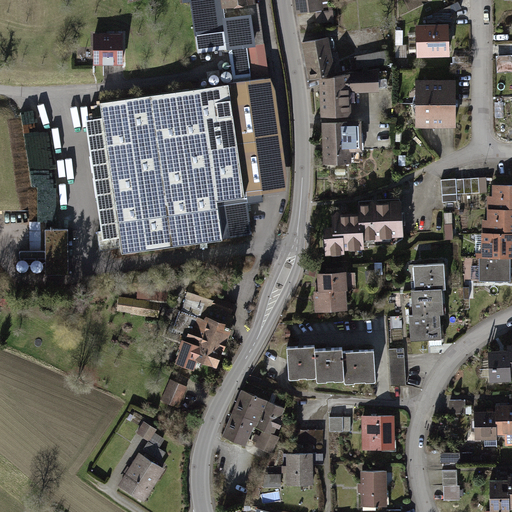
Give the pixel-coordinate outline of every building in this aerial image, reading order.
[(245,195),(262,193),(282,190),(266,78),(252,80),(247,46),(255,45),(251,16),(243,17),(241,5),(225,7),(223,0),(191,0),(199,53),(230,48),(234,82),(228,83),(245,195)] [(295,0),(297,14),(315,12),(317,25),(335,23),(333,10),(323,12),(321,0),(295,0)] [(447,25),(415,25),(416,58),(448,58),(447,25)] [(397,31),(398,58),(407,57),(406,31),(397,31)] [(123,35),(95,34),(95,63),(123,64),(123,35)] [(326,37),(300,43),(308,80),(334,75),(326,37)] [(92,62),(92,51),(80,51),(80,62),(92,62)] [(385,51),(351,58),(354,72),(387,65),(385,51)] [(511,56),(498,57),(498,74),(511,73),(511,56)] [(375,70),(318,80),(320,123),(349,122),(348,94),(376,92),(375,70)] [(453,80),(414,81),(414,128),(453,128),(453,80)] [(217,199),(245,195),(228,83),(100,102),(102,117),(86,120),(103,240),(120,237),(122,253),(223,239),(217,199)] [(349,122),(320,123),(322,165),(349,164),(348,152),(359,152),(358,121),(349,122)] [(487,179),(441,182),(443,203),(458,203),(457,195),(488,194),(487,179)] [(488,198),(488,210),(511,209),(511,185),(492,186),(492,198),(488,198)] [(39,202),(54,203),(54,190),(40,190),(39,202)] [(263,201),(262,193),(245,195),(217,199),(223,239),(252,234),(247,203),(263,201)] [(331,227),(321,228),(324,258),(343,256),(343,251),(362,249),(361,241),(401,237),(398,200),(354,204),(355,217),(330,219),(331,227)] [(511,209),(488,210),(486,210),(486,221),(482,221),(482,233),(511,233),(511,209)] [(46,276),(70,275),(68,228),(47,228),(47,221),(29,222),(30,257),(46,257),(46,276)] [(476,255),(476,260),(511,259),(511,233),(482,233),(481,233),(481,255),(476,255)] [(510,261),(479,261),(479,283),(510,282),(510,261)] [(414,291),(410,291),(412,317),(407,317),(409,340),(438,338),(436,314),(441,314),(439,291),(445,291),(443,263),(411,266),(414,291)] [(344,272),(316,273),(317,292),(313,292),(314,313),(346,311),(344,272)] [(231,316),(235,305),(214,297),(217,292),(196,284),(190,301),(231,316)] [(119,314),(162,314),(162,302),(170,303),(170,297),(119,297),(119,314)] [(165,336),(185,343),(179,362),(194,368),(197,359),(217,366),(230,329),(221,326),(222,324),(205,318),(204,321),(185,314),(179,331),(183,332),(182,336),(167,331),(165,336)] [(506,351),(487,353),(490,384),(510,382),(509,378),(511,377),(511,345),(505,346),(506,351)] [(311,346),(284,348),(286,379),(311,378),(311,382),(340,380),(340,383),(371,381),(369,350),(340,351),(340,348),(311,350),(311,346)] [(405,349),(389,350),(391,388),(407,387),(405,349)] [(187,386),(172,380),(164,400),(178,406),(187,386)] [(266,402),(242,391),(221,437),(245,448),(266,402)] [(466,400),(449,401),(450,415),(467,415),(466,400)] [(284,410),(268,403),(257,430),(262,432),(255,447),(274,455),(281,438),(274,435),(284,410)] [(492,410),(473,412),(475,441),(495,439),(495,435),(504,434),(505,447),(511,446),(511,404),(492,406),(492,410)] [(181,411),(174,408),(171,416),(174,417),(173,419),(177,421),(181,411)] [(393,415),(362,417),(363,450),(395,449),(393,415)] [(332,433),(353,432),(353,417),(331,418),(332,433)] [(156,429),(145,422),(138,433),(150,440),(144,449),(161,460),(167,452),(159,447),(164,439),(154,433),(156,429)] [(323,429),(295,430),(295,446),(324,445),(323,429)] [(473,453),(441,453),(442,464),(473,463),(473,453)] [(142,454),(121,485),(144,500),(164,468),(142,454)] [(312,454),(285,455),(287,487),(314,486),(312,454)] [(385,470),(360,471),(361,508),(386,508),(385,470)] [(457,472),(443,473),(444,501),(460,501),(460,486),(457,486),(457,472)] [(282,475),(264,476),(264,487),(282,486),(282,475)] [(506,479),(487,480),(488,511),(509,511),(509,509),(511,509),(511,475),(506,476),(506,479)]
